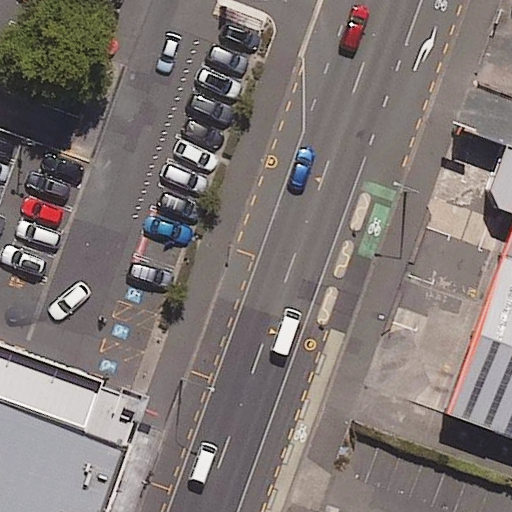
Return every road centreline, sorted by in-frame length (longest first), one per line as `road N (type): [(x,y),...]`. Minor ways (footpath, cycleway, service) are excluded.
road 1 (trunk): [(210,511),(397,0)]
road 2 (unknown): [(0,98),(133,146)]
